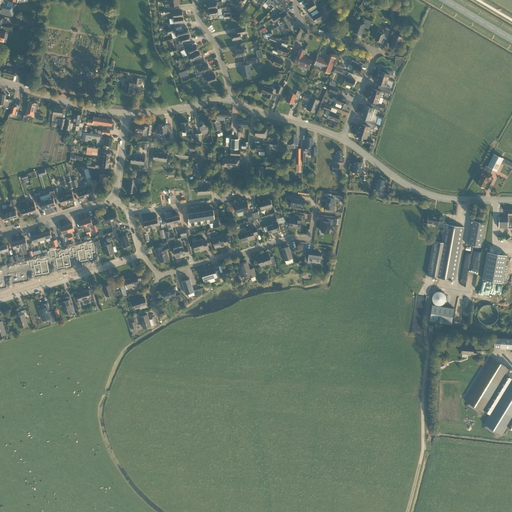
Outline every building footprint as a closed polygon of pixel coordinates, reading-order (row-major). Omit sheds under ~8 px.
[(0,0),(0,7),(1,8),(0,10),(0,12),(12,17),(17,3),(7,0),(0,0)] [(285,0),(279,0),(276,4),(274,7),(278,10),(276,12),(278,14),(285,10),(281,7),(286,1),(285,0)] [(309,3),(306,5),(309,11),(317,6),(313,1),(314,0),(308,0),(308,1),(309,3)] [(208,9),(217,8),(217,5),(223,5),(222,1),(207,3),(208,9)] [(324,9),(322,6),(317,9),(319,12),(312,16),(316,22),(325,17),(321,11),(324,9)] [(290,19),(287,14),(281,18),(279,14),(273,18),(275,21),(277,20),(279,25),(282,23),(290,19)] [(282,30),(293,24),(290,19),(282,23),(284,26),(281,28),(282,30)] [(371,21),(365,19),(364,23),(357,21),(353,32),(361,34),(364,27),(368,28),(371,21)] [(246,33),(245,27),(238,28),(238,32),(231,33),(233,40),(241,38),(241,34),(246,33)] [(390,29),(386,27),(385,29),(383,29),(382,33),(378,31),(375,40),(381,42),(384,35),(388,36),(390,29)] [(187,28),(175,31),(175,32),(177,37),(177,38),(180,37),(189,34),(187,28)] [(406,35),(401,33),(400,36),(394,34),(390,45),(398,49),(402,37),(405,38),(406,35)] [(177,48),(185,46),(184,42),(191,40),(189,34),(180,37),(181,40),(179,41),(179,43),(176,44),(177,48)] [(183,48),(187,56),(199,50),(196,45),(190,47),(189,45),(183,48)] [(285,54),(287,48),(279,45),(277,51),(278,52),(277,54),(280,55),(281,53),(285,54)] [(244,49),(244,48),(235,50),(236,57),(245,55),(245,53),(247,52),(247,49),(244,49)] [(305,50),(300,48),(297,54),(294,63),(309,69),(312,60),(302,56),(305,50)] [(202,56),(199,51),(191,55),(192,58),(190,59),(191,61),(189,62),(191,65),(197,62),(195,59),(202,56)] [(280,56),(274,54),(272,59),(274,60),(273,63),(281,66),(283,60),(279,59),(280,56)] [(330,71),(334,58),(328,55),(326,60),(317,57),(315,64),(323,67),(323,68),(330,71)] [(254,69),(250,70),(249,64),(257,62),(256,58),(246,61),(247,64),(240,66),(242,77),(252,75),(251,72),(254,71),(254,69)] [(352,60),(350,65),(352,66),(351,70),(359,73),(361,67),(358,65),(359,62),(352,60)] [(201,66),(200,63),(194,65),(197,75),(201,74),(201,72),(205,71),(210,70),(208,64),(201,66)] [(5,75),(13,77),(15,71),(15,69),(10,68),(9,69),(6,68),(5,75)] [(393,75),(394,72),(387,70),(386,73),(379,71),(377,77),(388,80),(390,74),(393,75)] [(209,76),(208,74),(202,75),(203,78),(206,77),(208,83),(217,80),(215,74),(209,76)] [(351,86),(353,87),(355,80),(343,75),(342,77),(345,78),(343,83),(347,84),(351,86)] [(139,78),(136,77),(135,80),(129,79),(128,82),(126,81),(124,91),(132,92),(133,82),(135,83),(138,84),(139,78)] [(386,86),(388,80),(377,77),(375,83),(381,84),(380,87),(390,90),(391,87),(386,86)] [(261,92),(267,94),(266,96),(273,99),(276,92),(280,94),(283,87),(278,85),(276,89),(270,87),(270,88),(264,85),(261,92)] [(342,91),(331,86),(329,90),(333,92),(332,94),(337,96),(335,102),(336,103),(342,105),(344,106),(347,99),(340,97),(342,91)] [(389,93),(390,90),(380,87),(379,90),(372,88),(370,94),(380,97),(382,91),(385,92),(389,93)] [(301,92),(297,90),(296,94),(289,92),(286,101),(293,103),(295,97),(299,98),(301,92)] [(370,94),(368,100),(374,102),(373,104),(381,107),(385,108),(386,105),(378,102),(380,97),(370,94)] [(319,100),(312,97),(307,109),(314,112),(319,100)] [(35,112),(36,112),(38,104),(30,102),(28,109),(27,109),(25,114),(34,117),(35,112)] [(381,107),(373,104),(371,104),(370,107),(364,105),(362,111),(372,114),(374,108),(380,110),(381,107)] [(52,120),(51,125),(52,125),(52,126),(56,127),(57,124),(55,123),(55,121),(55,120),(56,116),(62,116),(63,109),(54,108),(52,120)] [(220,109),(217,109),(217,120),(225,120),(225,116),(229,117),(230,111),(224,111),(224,110),(220,110),(220,109)] [(327,117),(337,121),(339,115),(330,111),(327,117)] [(370,120),(372,114),(362,111),(360,117),(366,119),(365,122),(367,122),(373,124),(374,121),(370,120)] [(68,119),(65,132),(69,132),(70,130),(71,122),(73,123),(79,124),(80,122),(81,115),(74,114),(73,117),(71,117),(70,119),(68,119)] [(199,116),(200,126),(208,125),(206,117),(207,116),(206,114),(203,114),(203,115),(199,116)] [(103,118),(102,125),(108,125),(107,129),(113,129),(114,123),(112,123),(112,119),(103,118)] [(248,127),(248,120),(243,120),(243,119),(237,119),(237,128),(238,128),(238,132),(243,132),(243,128),(246,128),(246,127),(248,127)] [(192,128),(189,129),(188,122),(181,123),(182,131),(186,131),(186,135),(193,134),(192,128)] [(375,125),(373,124),(367,122),(366,125),(360,123),(358,129),(369,133),(370,127),(374,128),(375,125)] [(148,125),(143,124),(143,125),(137,124),(136,131),(143,132),(143,135),(147,135),(147,134),(150,134),(151,125),(148,125)] [(164,133),(165,141),(170,140),(169,131),(166,131),(166,124),(159,125),(159,128),(160,133),(164,133)] [(267,128),(260,128),(260,129),(256,129),(255,135),(257,135),(257,136),(260,137),(266,138),(267,128)] [(367,139),(369,133),(358,129),(356,135),(367,139)] [(83,132),(82,140),(88,141),(89,137),(91,137),(92,133),(83,132)] [(288,144),(290,144),(290,148),(294,148),(294,144),(297,145),(298,138),(296,138),(297,134),(291,133),(290,135),(289,135),(289,138),(288,138),(288,144)] [(103,145),(111,146),(112,138),(104,137),(103,145)] [(311,156),(316,156),(317,146),(314,146),(314,142),(312,142),(313,137),(306,137),(306,139),(305,139),(305,142),(304,142),(304,148),(311,148),(311,156)] [(98,148),(87,147),(87,150),(92,151),(92,154),(97,155),(98,148)] [(240,151),(230,150),(230,155),(228,155),(228,158),(223,158),(222,166),(228,166),(228,169),(239,169),(240,151)] [(334,161),(344,162),(344,155),(343,155),(343,151),(337,150),(337,152),(335,152),(335,155),(334,161)] [(109,160),(110,153),(101,152),(100,156),(102,156),(102,159),(109,160)] [(503,158),(493,153),(487,166),(492,169),(496,171),(503,158)] [(511,161),(504,157),(499,166),(511,172),(511,161)] [(108,167),(109,160),(102,159),(101,162),(99,162),(99,166),(108,167)] [(352,172),(361,173),(362,167),(361,167),(361,162),(355,161),(355,163),(354,163),(353,166),(352,166),(352,172)] [(195,170),(202,168),(200,162),(193,164),(195,170)] [(492,169),(487,166),(486,165),(483,170),(482,170),(479,176),(481,177),(477,184),(484,187),(487,180),(489,181),(492,175),(490,173),(492,169)] [(253,178),(262,178),(263,167),(256,166),(256,173),(253,173),(253,178)] [(196,177),(204,175),(202,168),(195,170),(196,177)] [(99,182),(106,183),(107,175),(100,174),(101,170),(93,169),(92,173),(99,174),(98,177),(100,178),(99,182)] [(383,185),(384,180),(379,179),(378,180),(377,180),(376,183),(375,183),(374,189),(383,191),(385,185),(383,185)] [(87,196),(93,194),(91,184),(86,186),(87,188),(84,188),(87,196)] [(87,196),(84,188),(82,189),(81,187),(77,189),(80,198),(87,196)] [(49,197),(46,198),(47,200),(49,207),(56,205),(53,198),(56,197),(54,190),(50,192),(50,193),(51,197),(49,197)] [(68,202),(75,200),(72,190),(68,192),(68,194),(66,194),(68,202)] [(39,193),(35,194),(36,199),(37,203),(40,202),(42,209),(49,207),(47,200),(46,198),(43,199),(41,200),(40,196),(39,193)] [(68,202),(66,194),(63,195),(62,193),(58,195),(61,204),(68,202)] [(295,195),(286,194),(285,201),(291,202),(290,208),(303,209),(305,200),(294,198),(295,195)] [(340,196),(332,195),(332,197),(327,197),(325,209),(329,209),(329,210),(329,211),(333,212),(334,211),(335,206),(333,206),(334,203),(336,203),(336,200),(340,201),(340,196)] [(272,207),(270,199),(259,202),(261,210),(272,207)] [(30,213),(37,211),(34,202),(30,203),(31,205),(28,206),(30,213)] [(249,209),(247,202),(235,205),(237,212),(242,211),(249,209)] [(7,205),(7,207),(9,212),(11,219),(18,217),(16,210),(13,211),(11,204),(7,205)] [(30,213),(28,206),(25,207),(25,205),(20,206),(23,215),(30,213)] [(9,212),(7,207),(3,209),(3,211),(1,212),(4,221),(11,219),(9,212)] [(208,219),(207,219),(207,223),(210,223),(209,218),(215,218),(213,209),(207,210),(208,219)] [(110,221),(112,225),(115,224),(114,220),(118,219),(116,212),(105,215),(106,215),(102,217),(104,223),(110,221)] [(303,215),(295,214),(294,219),(290,218),(288,228),(292,228),(293,228),(293,227),(300,228),(302,220),(303,220),(304,215),(303,215)] [(444,227),(441,242),(434,240),(427,275),(455,280),(464,227),(447,224),(447,222),(439,220),(440,217),(428,214),(427,222),(436,224),(436,226),(444,227)] [(182,224),(181,221),(180,215),(173,217),(174,222),(178,221),(179,225),(182,224)] [(170,223),(174,222),(173,217),(166,218),(167,224),(168,228),(171,227),(170,223)] [(499,217),(499,227),(508,228),(508,217),(499,217)] [(160,228),(159,224),(157,218),(150,220),(152,226),(156,225),(157,228),(160,228)] [(334,219),(327,218),(326,221),(322,221),(321,231),(329,232),(330,225),(333,225),(334,219)] [(86,230),(88,230),(85,219),(79,221),(81,228),(85,227),(86,230)] [(148,227),(152,226),(150,220),(144,222),(145,227),(146,231),(149,230),(148,227)] [(277,220),(272,222),(273,224),(267,226),(264,227),(265,231),(268,230),(269,234),(280,230),(278,222),(277,220)] [(485,222),(473,220),(469,244),(480,246),(485,222)] [(258,234),(256,227),(252,228),(252,229),(240,233),(242,242),(255,238),(254,235),(258,234)] [(53,239),(52,236),(50,231),(44,233),(45,238),(46,238),(49,237),(50,240),(53,239)] [(169,231),(165,232),(167,240),(175,238),(174,234),(170,235),(169,231)] [(123,236),(122,232),(116,234),(118,240),(120,239),(123,247),(124,246),(124,247),(125,247),(125,246),(130,245),(127,235),(123,236)] [(47,241),(46,238),(45,238),(44,233),(37,235),(39,240),(40,240),(44,239),(45,242),(47,241)] [(41,243),(40,240),(39,240),(37,235),(31,237),(33,242),(37,241),(38,244),(41,243)] [(222,237),(222,235),(212,238),(215,247),(221,245),(221,246),(228,244),(226,236),(222,237)] [(189,245),(186,236),(180,238),(181,241),(184,240),(185,244),(173,248),(176,257),(182,255),(183,256),(189,254),(187,246),(189,245)] [(107,255),(113,253),(111,246),(114,245),(112,237),(107,239),(108,244),(104,245),(107,255)] [(28,247),(27,244),(26,238),(19,240),(20,246),(24,245),(25,248),(28,247)] [(203,241),(202,239),(192,242),(195,251),(201,249),(202,250),(209,248),(206,240),(203,241)] [(17,247),(20,246),(19,240),(12,243),(14,248),(15,252),(18,251),(17,247)] [(10,253),(9,250),(7,244),(0,246),(2,252),(6,251),(7,254),(10,253)] [(166,261),(165,260),(169,259),(166,249),(164,250),(163,246),(158,248),(155,249),(157,256),(158,255),(160,262),(161,263),(165,262),(166,261)] [(292,258),(293,259),(297,258),(295,251),(291,252),(289,246),(281,249),(285,260),(292,258)] [(87,248),(84,249),(87,262),(93,261),(91,251),(87,251),(87,248)] [(81,252),(77,253),(79,263),(87,262),(84,249),(81,249),(81,252)] [(309,250),(306,250),(304,262),(308,263),(308,260),(320,261),(321,253),(309,252),(309,250)] [(487,251),(482,279),(502,283),(507,255),(487,251)] [(65,253),(62,254),(64,267),(71,266),(69,256),(65,257),(65,253)] [(273,256),(270,257),(269,253),(264,254),(265,255),(257,258),(260,266),(270,263),(271,265),(276,264),(273,256)] [(59,258),(55,258),(57,269),(64,267),(62,254),(59,255),(59,258)] [(43,260),(40,261),(42,274),(49,273),(47,263),(43,263),(43,260)] [(37,264),(33,265),(35,275),(42,274),(40,261),(37,261),(37,264)] [(249,269),(247,261),(238,264),(241,271),(240,271),(242,276),(249,274),(250,277),(256,275),(254,268),(249,269)] [(15,271),(11,272),(13,282),(20,281),(18,267),(15,268),(15,271)] [(21,267),(18,267),(20,281),(27,280),(25,270),(21,270),(21,267)] [(211,278),(214,277),(215,279),(217,278),(221,277),(219,270),(215,271),(214,267),(201,271),(204,281),(211,279),(211,278)] [(128,287),(139,284),(141,283),(140,280),(141,280),(140,274),(132,276),(133,277),(125,280),(127,284),(128,287)] [(193,290),(190,279),(182,281),(186,294),(194,292),(195,297),(200,295),(202,294),(201,288),(193,290)] [(114,294),(114,296),(121,294),(117,280),(112,282),(113,284),(111,284),(103,286),(106,296),(114,294)] [(176,295),(174,288),(162,292),(165,299),(176,295)] [(90,294),(88,290),(77,294),(79,301),(83,300),(90,298),(91,302),(95,301),(93,293),(90,294)] [(71,306),(70,302),(72,302),(70,296),(62,298),(63,301),(61,302),(65,313),(73,311),(73,313),(75,312),(73,305),(71,306)] [(144,297),(136,300),(135,297),(129,298),(131,307),(134,306),(135,308),(140,307),(140,309),(147,307),(144,297)] [(485,312),(480,317),(489,326),(501,314),(489,302),(483,309),(485,312)] [(52,311),(48,312),(48,309),(49,309),(48,303),(40,305),(41,308),(39,309),(43,320),(50,318),(51,322),(55,321),(52,311)] [(454,308),(432,304),(429,320),(451,324),(454,308)] [(457,307),(456,321),(468,322),(468,320),(463,320),(465,307),(457,307)] [(17,316),(20,327),(28,325),(25,316),(27,315),(25,310),(18,312),(19,315),(17,316)] [(140,316),(143,328),(151,326),(151,325),(149,320),(148,314),(140,316)] [(511,348),(511,338),(500,337),(500,348),(511,348)] [(473,346),(462,345),(461,353),(476,354),(476,350),(473,350),(473,346)] [(511,371),(508,369),(509,368),(492,357),(465,400),(483,411),(505,374),(511,378),(484,424),(502,434),(511,417),(511,371)] [(506,375),(484,410),(490,414),(511,378),(506,375)]
